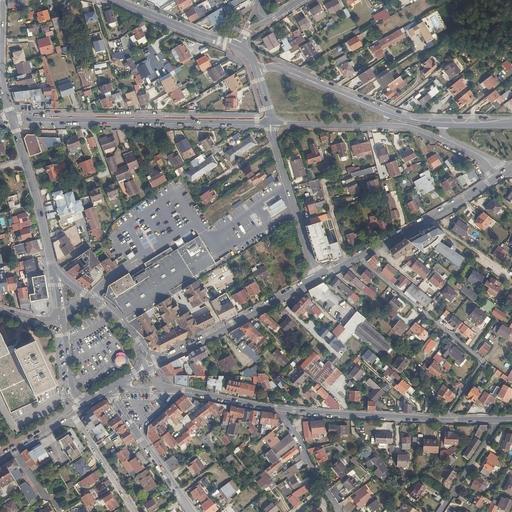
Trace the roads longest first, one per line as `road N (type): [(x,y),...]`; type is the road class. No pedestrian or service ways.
road 1 (tertiary): [(12,118),(269,122)]
road 2 (residential): [(358,258),(480,359),(448,420)]
road 3 (secondary): [(148,366),(316,279)]
road 4 (secondary): [(281,409),(448,420)]
road 5 (residential): [(269,122),(316,279)]
road 6 (secondary): [(358,258),(499,176)]
road 7 (secondary): [(387,114),(275,67),(256,71)]
road 8 (secondary): [(238,46),(116,0)]
road 9 (secondary): [(162,390),(281,409)]
road 10 (residential): [(281,409),(343,511)]
